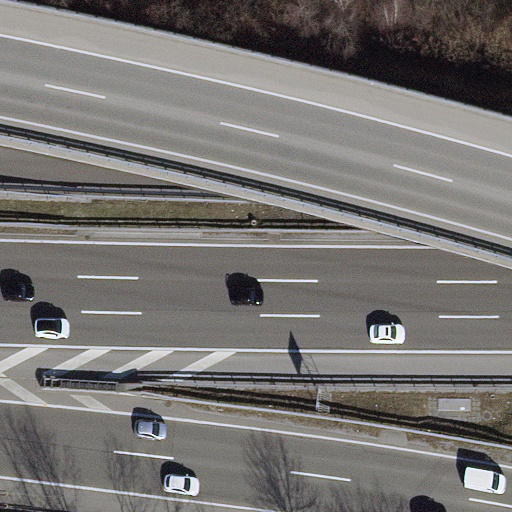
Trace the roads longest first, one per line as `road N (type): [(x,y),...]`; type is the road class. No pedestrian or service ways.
road 1 (motorway): [(511,198),(0,76)]
road 2 (motorway): [(0,440),(511,506)]
road 3 (motorway): [(511,165),(0,150)]
road 4 (motorway): [(0,291),(511,299)]
